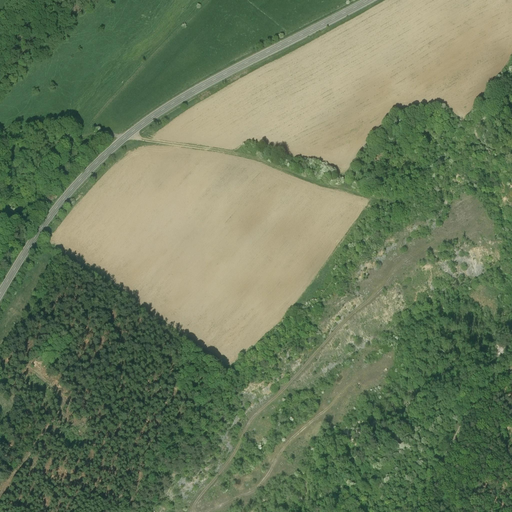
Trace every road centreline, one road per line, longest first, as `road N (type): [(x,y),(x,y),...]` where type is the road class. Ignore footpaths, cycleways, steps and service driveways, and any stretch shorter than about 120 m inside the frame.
road 1 (secondary): [(369,0),(142,124),(62,200),(0,294)]
road 2 (track): [(126,137),(242,154),(397,201)]
road 3 (track): [(0,346),(143,459)]
road 4 (track): [(511,371),(465,416),(413,511)]
road 5 (track): [(81,137),(0,255)]
